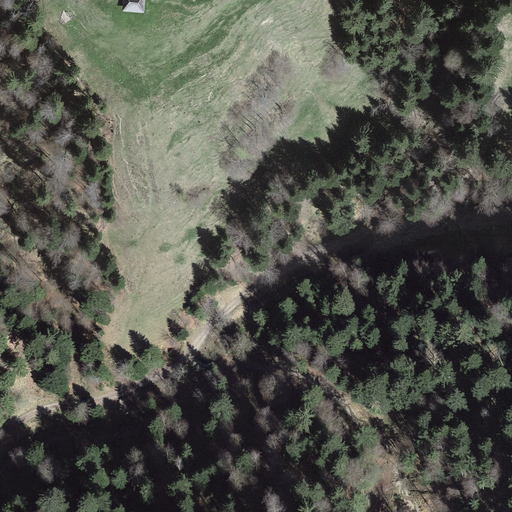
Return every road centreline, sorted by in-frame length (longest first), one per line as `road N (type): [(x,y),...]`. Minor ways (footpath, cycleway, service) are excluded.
road 1 (track): [(281,269),(229,308),(172,370),(0,432)]
road 2 (track): [(181,363),(265,370),(302,391),(259,416),(154,511)]
